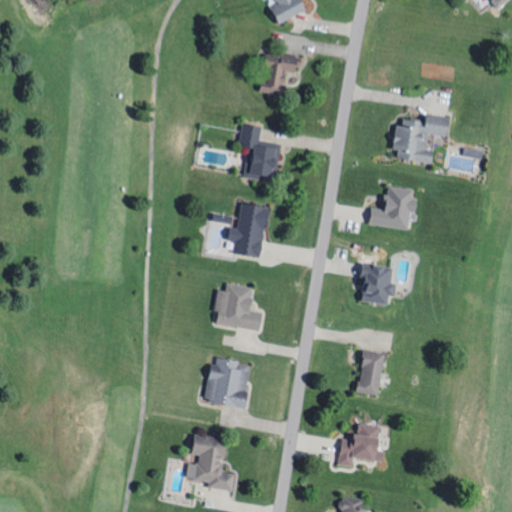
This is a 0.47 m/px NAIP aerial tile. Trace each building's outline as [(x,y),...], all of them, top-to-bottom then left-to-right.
[(312,9),(308,0),(279,0),(281,5),(275,7),(281,22),(312,9)] [(511,0),(494,0),(501,8),(511,0)] [(263,92),(284,93),(285,82),(292,82),(292,72),(302,72),(302,62),(265,59),(263,92)] [(439,161),(441,150),(433,149),(434,134),(454,136),(456,117),(431,114),(430,120),(404,118),(399,157),(439,161)] [(247,176),(262,179),(263,173),(279,176),(284,147),(262,143),(265,126),(246,122),(242,144),(252,146),(247,176)] [(372,223),(414,229),(417,207),(416,207),(419,189),(393,185),(389,209),(375,207),(372,223)] [(236,252),(266,256),(273,206),(245,202),(241,228),(233,227),(231,240),(238,241),(236,252)] [(230,224),(229,227),(241,228),(242,215),(217,213),(216,223),(230,224)] [(394,304),(395,294),(401,295),(403,283),(397,282),(400,267),(364,261),(362,276),(369,277),(366,300),(394,304)] [(265,329),(267,312),(255,311),(258,286),(230,283),(229,290),(221,289),(219,311),(222,311),(220,324),(265,329)] [(390,353),(369,349),(361,391),(382,395),(390,353)] [(251,408),(253,399),(249,398),(255,363),(216,356),(209,401),(251,408)] [(341,464),(355,466),(357,457),(388,462),(389,454),(385,453),(387,439),(383,438),(384,426),(362,423),(360,440),(344,438),(341,464)] [(236,491),(240,474),(227,471),(231,447),(225,446),(227,438),(201,434),(197,454),(201,455),(198,470),(192,469),(192,475),(197,476),(196,479),(213,482),(212,487),(236,491)] [(359,511),(363,511),(370,511),(372,511),(368,499),(353,496),(341,501),(345,511),(359,511)]
